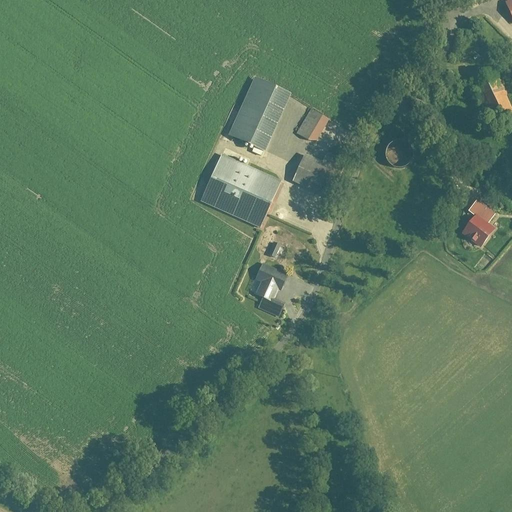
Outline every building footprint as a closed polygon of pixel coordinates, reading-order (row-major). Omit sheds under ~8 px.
[(511,20),(511,0),(503,0),(499,2),(508,22),(511,20)] [(511,116),(511,101),(497,67),(470,78),(490,125),(511,116)] [(285,92),(249,75),(221,134),(257,151),(285,92)] [(323,119),(305,107),(288,130),(306,143),(323,119)] [(411,153),(409,149),(406,146),(402,144),(397,144),(393,145),(389,148),(387,151),(386,155),(386,159),(387,162),(390,166),(393,168),(397,169),(401,169),(405,168),(408,165),(410,162),(411,157),(411,153)] [(335,160),(320,152),(315,162),(298,154),(285,181),(318,197),(335,160)] [(252,227),(272,178),(212,154),(202,180),(196,178),(187,201),(252,227)] [(306,219),(276,208),(266,233),(259,231),(256,238),(265,242),(257,261),(284,272),(306,219)]
